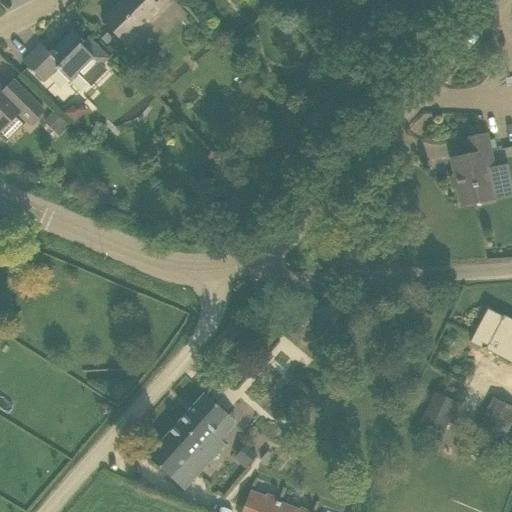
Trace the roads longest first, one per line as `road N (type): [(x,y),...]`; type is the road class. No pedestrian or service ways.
road 1 (unclassified): [(264,259),(498,0)]
road 2 (unclassified): [(50,511),(208,326),(209,273)]
road 3 (unclassified): [(264,259),(275,274),(303,281),(511,269)]
road 4 (residential): [(209,273),(164,269),(0,199)]
